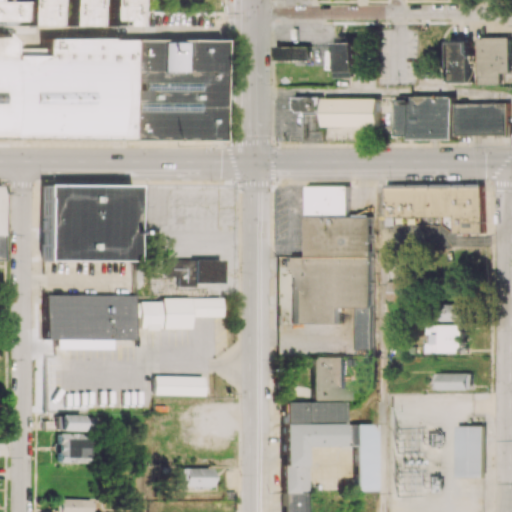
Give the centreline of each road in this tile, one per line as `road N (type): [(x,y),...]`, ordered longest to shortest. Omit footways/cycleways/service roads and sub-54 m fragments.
road 1 (residential): [(23,163),(22,511)]
road 2 (tertiary): [(254,164),(256,511)]
road 3 (secondary): [(507,511),(511,192)]
road 4 (residential): [(511,12),(251,12)]
road 5 (primary): [(254,164),(511,160)]
road 6 (primary): [(0,163),(254,164)]
road 7 (secondary): [(251,0),(254,164)]
